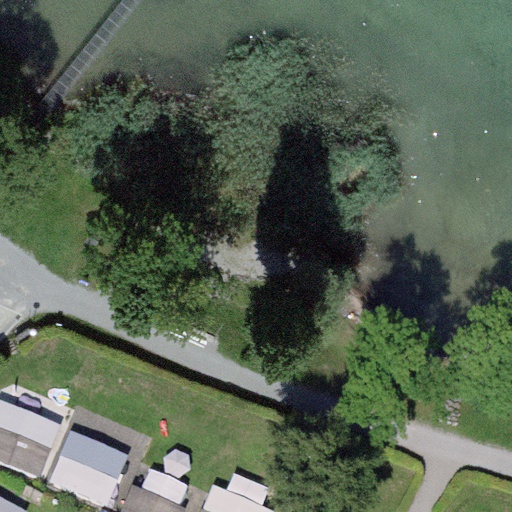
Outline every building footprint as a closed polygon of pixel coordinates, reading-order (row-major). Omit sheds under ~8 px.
[(3,397),(0,404),(0,459),(50,479),(72,423),(3,397)] [(77,427),(53,479),(112,506),(136,454),(77,427)] [(146,468),(134,511),(186,511),(194,481),(146,468)] [(224,471),(211,511),(278,511),(285,489),(224,471)] [(0,491),(0,511),(32,511),(34,508),(0,491)]
